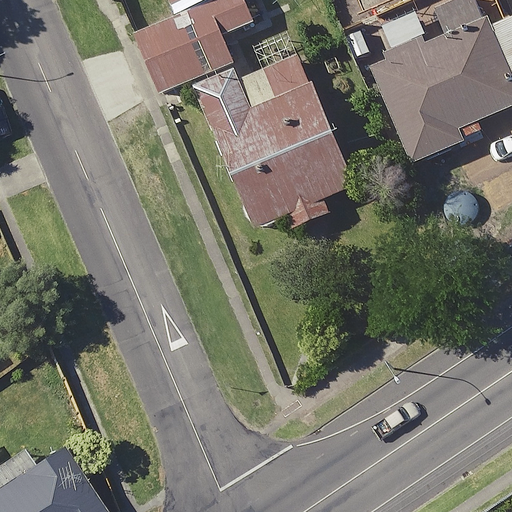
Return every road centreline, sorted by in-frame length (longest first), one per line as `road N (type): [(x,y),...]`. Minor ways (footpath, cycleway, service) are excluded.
road 1 (residential): [(11,0),(227,511)]
road 2 (tertiary): [(511,371),(305,511)]
